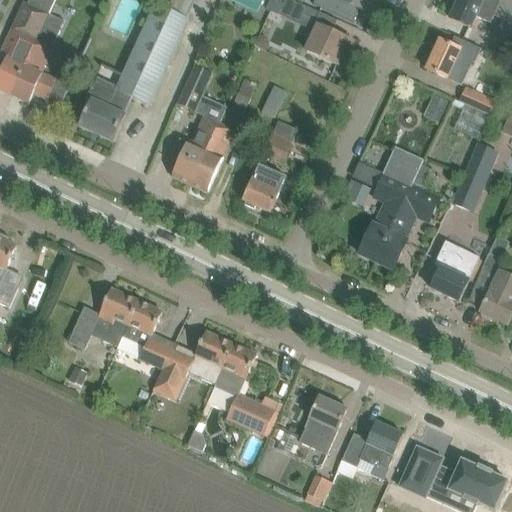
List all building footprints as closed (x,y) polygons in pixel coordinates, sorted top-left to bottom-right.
[(117,91),(132,98),(151,107),(159,89),(190,21),(184,18),(192,0),(161,0),(158,6),(157,6),(117,91)] [(276,0),(271,12),(280,16),(283,10),(287,0),(276,0)] [(321,13),(292,0),(287,0),(283,10),(315,25),(321,13)] [(343,0),(343,1),(341,0),(317,0),(315,5),(355,24),(361,10),(363,11),(368,0),(343,0)] [(511,1),(509,0),(458,0),(450,19),(471,29),(477,18),(490,24),(494,16),(511,23),(511,1)] [(0,75),(0,90),(12,96),(36,41),(49,16),(22,4),(9,32),(11,33),(0,57),(7,60),(0,75)] [(36,41),(12,96),(29,103),(33,94),(47,100),(55,81),(36,72),(41,61),(44,62),(62,22),(49,16),(36,41)] [(312,36),(305,51),(318,56),(338,66),(344,52),(348,54),(354,42),(329,31),(327,37),(311,30),(309,34),(312,36)] [(440,41),(426,70),(445,79),(448,80),(462,86),(467,75),(472,64),(474,64),(481,49),(454,37),(450,46),(440,41)] [(178,106),(196,114),(214,75),(195,67),(178,106)] [(230,114),(243,119),(251,101),(249,101),(256,85),(244,80),(230,114)] [(132,98),(117,91),(95,81),(87,99),(92,101),(80,127),(113,142),(124,117),(123,116),(132,98)] [(262,115),(274,121),(285,97),(287,98),(289,94),(275,88),(262,115)] [(467,89),(461,104),(466,106),(489,117),(491,118),(498,103),(467,89)] [(434,95),(424,118),(439,125),(449,102),(434,95)] [(190,187),(191,186),(219,124),(207,119),(195,145),(193,144),(191,149),(179,143),(171,160),(181,164),(174,180),(190,187)] [(219,124),(191,186),(207,194),(224,159),(219,156),(224,146),(230,149),(237,133),(222,126),(219,124)] [(264,156),(265,157),(283,165),(292,147),(272,138),(264,156)] [(374,227),(361,255),(378,263),(412,186),(423,162),(408,156),(403,166),(392,161),(385,174),(374,197),(388,203),(381,216),(375,228),(374,227)] [(253,180),(243,202),(246,203),(245,206),(255,211),(256,208),(270,214),(280,192),(279,192),(285,179),(260,168),(254,181),(253,180)] [(453,204),(473,213),(485,184),(465,176),(453,204)] [(353,183),(346,200),(359,205),(366,189),(353,183)] [(412,186),(378,263),(394,270),(402,252),(408,241),(405,240),(416,216),(429,221),(439,199),(412,186)] [(0,286),(0,284),(17,248),(7,243),(9,239),(0,234),(0,303),(9,308),(15,293),(0,286)] [(483,265),(469,299),(485,305),(481,314),(483,315),(482,317),(483,319),(490,322),(493,322),(493,320),(508,327),(511,317),(511,278),(492,269),(497,259),(499,260),(506,244),(495,239),(487,255),(483,265)] [(442,269),(441,273),(432,290),(459,303),(467,286),(469,282),(480,257),(469,252),(468,253),(447,243),(436,266),(442,269)] [(96,327),(122,339),(139,303),(111,291),(100,316),(84,309),(68,344),(85,351),(96,327)] [(140,361),(162,371),(174,345),(153,335),(162,314),(139,303),(122,339),(123,339),(145,349),(140,361)] [(174,345),(162,371),(152,393),(175,404),(188,375),(215,387),(233,346),(206,333),(196,355),(174,345)] [(257,357),(233,346),(215,387),(223,370),(246,380),(257,357)] [(70,382),(82,388),(88,374),(76,369),(70,382)] [(227,422),(265,439),(277,414),(238,396),(227,422)] [(320,398),(312,416),(309,422),(299,444),(326,456),(347,410),(320,398)] [(356,431),(347,450),(342,462),(383,481),(403,436),(376,423),(370,438),(356,431)] [(416,452),(399,489),(425,500),(426,497),(433,500),(440,486),(449,490),(448,492),(465,499),(464,501),(477,507),(478,505),(493,511),(494,511),(508,482),(462,462),(456,474),(440,467),(441,463),(416,452)] [(306,503),(323,510),(334,484),(317,477),(306,503)]
